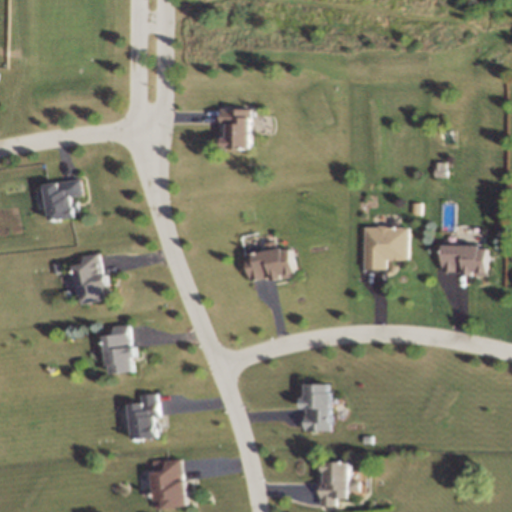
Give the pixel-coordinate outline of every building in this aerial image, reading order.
[(226,145),(252,146),(256,105),(229,104),(226,145)] [(448,177),(448,161),(435,161),(435,176),(448,177)] [(58,221),(84,216),(78,174),(51,180),(58,221)] [(369,225),(369,252),(410,254),(410,227),(369,225)] [(445,243),(445,269),(487,272),(486,244),(445,243)] [(251,254),(255,280),(297,274),(291,248),(251,254)] [(86,303),(112,298),(106,256),(79,262),(86,303)] [(116,378),(142,372),(136,331),(109,337),(116,378)] [(307,428),(333,429),(337,388),(310,387),(307,428)] [(138,443),(164,437),(158,396),(131,402),(138,443)] [(162,507),(188,502),(182,461),(155,467),(162,507)] [(326,505),(352,506),(356,465),(329,464),(326,505)]
